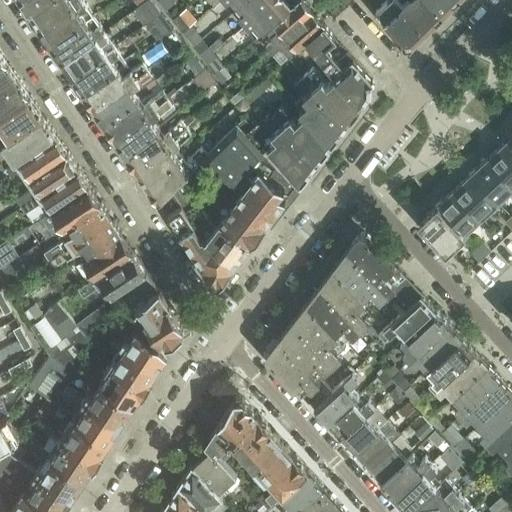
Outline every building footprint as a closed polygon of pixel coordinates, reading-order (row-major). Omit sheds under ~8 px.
[(23,0),(31,11),(47,0),(23,0)] [(47,0),(31,11),(42,26),(81,0),(47,0)] [(81,0),(42,26),(53,42),(88,19),(82,11),(89,6),(84,0),(81,0)] [(149,0),(142,5),(153,20),(162,13),(151,0),(149,0)] [(174,0),(168,0),(163,5),(166,10),(176,3),(174,0)] [(231,3),(236,9),(246,0),(224,0),(227,3),(226,4),(227,6),(231,3)] [(246,0),(236,9),(243,18),(242,20),(246,24),(272,0),(246,0)] [(266,29),(297,2),(296,1),(290,6),(285,0),(272,0),(246,24),(257,37),(266,29)] [(268,45),(271,48),(314,11),(304,0),(299,0),(297,2),(266,29),(274,39),(268,45)] [(428,30),(404,2),(401,0),(386,0),(376,10),(405,43),(405,44),(413,44),(428,30)] [(406,0),(404,2),(428,30),(445,12),(434,0),(406,0)] [(434,0),(445,12),(457,0),(434,0)] [(174,20),(184,31),(197,20),(187,8),(174,20)] [(325,24),(314,11),(271,48),(273,50),(279,45),(281,47),(288,56),(296,49),(325,24)] [(153,21),(164,36),(176,29),(164,13),(153,21)] [(53,42),(64,59),(105,30),(100,23),(93,27),(88,19),(53,42)] [(337,74),(361,102),(372,89),(373,88),(374,79),(373,79),(354,57),(345,66),(326,45),(336,36),(325,24),(296,49),(298,51),(309,41),(337,74)] [(184,33),(194,46),(203,38),(193,26),(184,33)] [(105,30),(64,59),(74,74),(109,50),(104,43),(111,38),(105,30)] [(203,38),(194,46),(205,60),(214,52),(209,47),(203,38)] [(209,47),(214,52),(224,43),(220,38),(209,47)] [(116,46),(109,50),(74,74),(85,90),(120,66),(114,58),(120,53),(116,46)] [(0,69),(10,63),(0,48),(0,69)] [(205,60),(215,73),(224,65),(214,52),(205,60)] [(85,90),(95,104),(150,68),(145,60),(126,73),(120,66),(85,90)] [(0,92),(20,79),(10,63),(0,69),(0,92)] [(224,65),(215,73),(223,83),(232,76),(224,65)] [(361,102),(337,74),(329,82),(315,67),(306,75),(346,121),(351,115),(352,115),(361,103),(361,102)] [(150,68),(95,104),(106,122),(141,96),(135,88),(154,74),(150,68)] [(301,106),(305,112),(332,141),(341,129),(341,128),(346,121),(306,75),(296,83),(309,99),(301,106)] [(0,115),(31,95),(20,79),(0,92),(0,115)] [(141,96),(106,122),(117,137),(169,96),(165,90),(146,103),(141,96)] [(244,94),(242,91),(241,90),(232,97),(235,102),(244,94)] [(31,95),(0,115),(0,133),(2,137),(8,133),(41,110),(31,95)] [(117,137),(127,152),(161,125),(155,116),(174,103),(169,96),(117,137)] [(284,103),(274,111),(317,159),(322,153),(322,154),(332,141),(305,112),(298,118),(284,103)] [(274,111),(265,119),(279,135),(270,143),(300,179),(301,180),(311,167),(317,159),(274,111)] [(246,116),(239,122),(269,158),(262,167),(284,184),(282,187),(289,193),(300,179),(270,143),(279,135),(265,119),(263,118),(254,125),(246,116)] [(8,144),(19,161),(57,134),(46,118),(8,144)] [(161,125),(127,152),(138,168),(188,125),(184,119),(166,133),(161,125)] [(267,223),(267,224),(289,193),(282,187),(284,184),(262,167),(269,158),(239,122),(206,155),(203,157),(217,169),(243,190),(236,200),(267,223)] [(188,125),(138,168),(148,183),(181,154),(176,147),(193,133),(188,125)] [(19,161),(30,177),(68,150),(57,134),(19,161)] [(511,148),(505,141),(488,156),(511,181),(511,148)] [(79,167),(68,150),(30,177),(36,187),(17,199),(22,206),(23,205),(79,167)] [(181,154),(148,183),(159,200),(203,157),(206,155),(203,150),(196,155),(195,154),(185,161),(181,154)] [(498,200),(511,187),(511,181),(488,156),(472,172),(498,200)] [(79,167),(23,205),(34,222),(54,208),(90,183),(79,167)] [(227,211),(222,217),(254,242),(267,224),(267,223),(236,200),(243,190),(217,169),(213,173),(222,181),(218,185),(227,193),(219,204),(227,211)] [(482,216),(498,200),(472,172),(455,187),(482,216)] [(102,201),(90,183),(54,208),(66,225),(68,224),(102,201)] [(438,203),(465,232),(482,216),(455,187),(438,203)] [(204,234),(188,210),(175,192),(162,203),(169,213),(215,281),(223,281),(240,260),(205,234),(204,234)] [(88,253),(122,230),(102,201),(68,224),(73,232),(46,250),(56,264),(83,246),(88,253)] [(199,203),(188,210),(204,234),(205,234),(240,260),(254,242),(222,217),(215,226),(199,203)] [(438,203),(421,219),(448,248),(465,232),(438,203)] [(85,255),(98,273),(135,250),(122,230),(88,253),(85,255)] [(349,247),(388,289),(397,282),(406,275),(368,234),(367,233),(366,233),(365,232),(363,232),(362,232),(361,233),(360,234),(359,234),(349,247)] [(485,241),(479,247),(486,254),(492,249),(485,241)] [(349,247),(336,265),(370,302),(379,295),(380,297),(388,289),(349,247)] [(481,260),(486,254),(479,247),(474,252),(481,260)] [(125,284),(148,269),(135,250),(98,273),(80,285),(86,294),(102,283),(109,294),(125,284)] [(10,262),(2,266),(12,282),(20,278),(10,262)] [(372,305),(370,302),(336,265),(322,282),(361,324),(369,317),(364,312),(372,305)] [(160,336),(168,349),(177,343),(174,338),(185,331),(184,331),(184,324),(185,323),(173,305),(148,269),(125,284),(160,336)] [(309,299),(344,337),(351,330),(353,332),(361,324),(322,282),(309,299)] [(399,325),(406,334),(435,307),(434,305),(423,293),(386,328),(390,333),(399,325)] [(296,317),(335,360),(342,353),(338,348),(346,340),(344,337),(309,299),(296,317)] [(0,303),(6,313),(12,310),(7,300),(0,303)] [(58,301),(31,326),(41,342),(50,354),(29,384),(48,398),(49,397),(53,390),(63,398),(82,367),(75,362),(88,343),(88,338),(58,301)] [(435,307),(406,334),(405,335),(413,344),(404,351),(410,358),(450,322),(444,315),(443,316),(435,307)] [(282,334),(316,372),(324,364),(327,367),(335,360),(296,317),(282,334)] [(457,329),(450,322),(410,358),(416,364),(425,356),(431,364),(462,335),(456,330),(457,329)] [(128,343),(160,365),(169,351),(168,349),(160,336),(140,323),(132,334),(129,332),(124,340),(128,343)] [(14,329),(20,339),(26,335),(21,325),(14,329)] [(332,390),(316,372),(282,334),(269,351),(270,351),(270,355),(315,406),(332,390)] [(25,349),(32,345),(26,335),(20,339),(25,349)] [(430,379),(436,385),(475,349),(470,343),(469,343),(462,335),(431,364),(438,371),(430,379)] [(113,359),(150,384),(155,376),(153,375),(160,365),(128,343),(121,353),(118,351),(113,359)] [(449,384),(457,392),(488,363),(482,357),(482,356),(475,349),(436,385),(441,391),(449,384)] [(33,364),(29,357),(19,363),(23,369),(33,364)] [(111,368),(104,379),(136,401),(142,391),(144,392),(150,384),(113,359),(109,365),(111,368)] [(13,375),(23,369),(19,363),(9,368),(13,375)] [(456,407),(462,413),(501,376),(495,371),(488,363),(457,392),(464,400),(456,407)] [(387,371),(391,376),(398,369),(395,365),(387,371)] [(333,391),(332,390),(315,406),(329,421),(354,398),(352,396),(355,393),(350,387),(360,378),(355,371),(333,391)] [(475,411),(483,419),(511,391),(511,388),(508,384),(501,376),(462,413),(467,419),(475,411)] [(88,395),(124,419),(136,401),(104,379),(96,390),(93,387),(88,395)] [(511,391),(483,419),(490,427),(482,434),(488,441),(511,417),(511,391)] [(354,398),(329,421),(342,435),(367,413),(361,406),(369,399),(364,392),(355,400),(354,398)] [(79,416),(111,438),(124,419),(88,395),(83,403),(86,405),(79,416)] [(36,416),(45,422),(57,403),(49,397),(48,398),(36,416)] [(220,422),(232,436),(258,413),(244,398),(236,398),(220,422)] [(416,408),(409,400),(401,407),(408,415),(416,408)] [(342,435),(355,449),(380,427),(387,418),(377,407),(368,414),(367,413),(342,435)] [(249,460),(255,467),(284,441),(258,413),(232,436),(219,448),(227,458),(233,453),(231,451),(236,446),(240,443),(252,457),(249,460)] [(9,415),(0,420),(0,461),(5,454),(12,451),(21,438),(9,415)] [(430,419),(442,432),(447,427),(435,415),(430,419)] [(64,433),(101,457),(106,449),(104,448),(111,438),(79,416),(72,427),(69,426),(64,433)] [(501,439),(508,447),(511,443),(511,417),(488,441),(493,446),(501,439)] [(355,449),(368,463),(401,432),(388,419),(380,427),(355,449)] [(416,432),(423,439),(434,427),(428,421),(416,432)] [(208,441),(212,446),(216,451),(219,448),(232,436),(220,422),(208,441)] [(439,445),(444,450),(450,444),(437,430),(430,436),(438,445),(439,445)] [(401,432),(368,463),(383,479),(410,455),(407,452),(413,446),(401,432)] [(55,453),(87,474),(94,464),(96,465),(101,457),(64,433),(59,441),(62,442),(55,453)] [(310,470),(284,441),(255,467),(261,474),(264,471),(278,486),(275,489),(266,497),(263,493),(259,497),(267,506),(268,507),(281,496),(310,470)] [(455,445),(468,460),(473,455),(460,441),(455,445)] [(195,461),(216,486),(224,495),(231,489),(226,484),(237,474),(216,451),(212,446),(195,461)] [(5,454),(0,461),(0,469),(64,511),(72,501),(71,499),(74,493),(38,468),(12,451),(5,454)] [(414,451),(410,455),(383,479),(396,494),(431,461),(427,456),(422,460),(414,451)] [(38,468),(74,493),(87,474),(55,453),(47,464),(43,461),(38,468)] [(195,461),(181,483),(207,511),(214,511),(218,509),(213,504),(224,495),(216,486),(195,461)] [(438,468),(431,461),(396,494),(410,509),(437,485),(429,476),(438,468)] [(27,511),(64,511),(0,469),(0,488),(6,486),(15,503),(28,510),(27,511)] [(298,511),(325,488),(310,470),(281,496),(291,507),(284,511),(298,511)] [(477,481),(488,493),(494,488),(483,475),(477,481)] [(207,511),(181,483),(167,504),(174,511),(207,511)] [(437,485),(410,509),(412,511),(436,511),(460,491),(454,485),(445,494),(437,485)] [(6,486),(0,488),(0,495),(9,511),(27,511),(28,510),(15,503),(6,486)] [(332,511),(340,504),(325,488),(298,511),(332,511)] [(494,488),(488,493),(502,508),(508,503),(494,488)] [(460,491),(436,511),(461,511),(457,507),(466,498),(460,491)] [(260,511),(267,506),(259,497),(252,504),(258,511),(260,511)]
